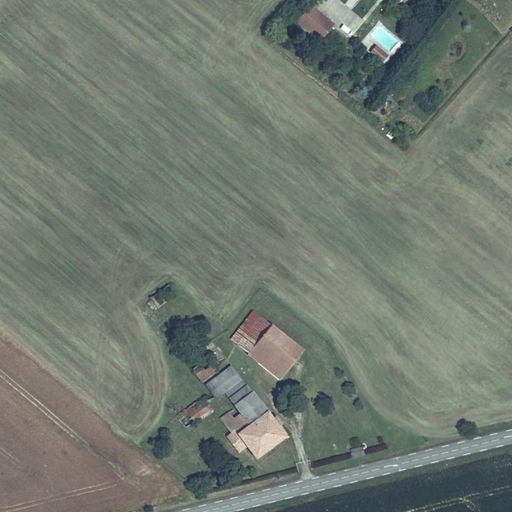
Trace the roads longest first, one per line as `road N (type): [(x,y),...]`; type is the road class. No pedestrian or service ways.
road 1 (secondary): [(200,511),(511,436)]
road 2 (unknown): [(321,482),(304,424),(220,343)]
